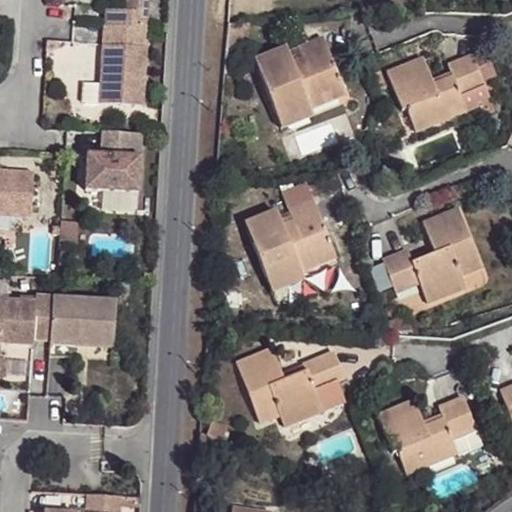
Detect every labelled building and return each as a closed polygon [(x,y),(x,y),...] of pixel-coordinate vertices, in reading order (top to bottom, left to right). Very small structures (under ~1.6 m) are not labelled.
[(105,25),(148,27),(148,0),(127,0),(127,12),(106,11),(105,25)] [(105,0),(106,11),(127,12),(127,0),(105,0)] [(144,108),(148,27),(105,25),(100,105),(144,108)] [(297,109),(309,104),(351,88),(342,63),(333,40),(304,51),(305,53),(294,58),(288,47),(258,58),(278,107),(294,102),(297,109)] [(474,55),(484,78),(498,73),(488,49),(474,55)] [(425,58),(392,71),(405,105),(410,105),(419,127),(463,108),(491,97),(484,78),(474,55),(450,65),(452,70),(434,77),(425,58)] [(311,111),(309,104),(297,109),(294,102),(278,107),(282,121),(311,111)] [(142,161),(143,134),(110,132),(109,152),(119,153),(119,160),(101,159),(88,158),(86,194),(140,196),(142,161)] [(102,132),(101,159),(119,160),(119,153),(109,152),(110,132),(102,132)] [(400,180),(404,165),(387,162),(383,177),(400,180)] [(0,217),(30,219),(33,176),(0,174),(0,217)] [(292,209),(317,199),(310,181),(284,191),(292,209)] [(278,206),(247,218),(276,293),(305,281),(301,272),(341,257),(317,199),(292,209),(281,214),(278,206)] [(408,248),(386,257),(398,287),(421,280),(430,298),(466,283),(465,271),(481,263),(460,207),(425,221),(436,249),(413,260),(408,248)] [(0,302),(36,304),(36,298),(0,294),(0,302)] [(49,339),(52,299),(36,298),(36,304),(0,302),(0,343),(1,343),(2,339),(8,339),(7,344),(35,344),(35,339),(49,339)] [(116,301),(52,299),(49,339),(76,341),(76,346),(114,347),(116,301)] [(409,305),(392,315),(400,329),(417,319),(409,305)] [(76,341),(49,339),(49,357),(76,359),(76,346),(76,341)] [(272,351),(239,365),(263,420),(282,414),(287,424),(323,409),(316,390),(335,380),(343,376),(334,353),(306,365),(307,371),(286,379),(272,351)] [(335,380),(316,390),(323,409),(344,400),(335,380)] [(511,381),(502,386),(511,409),(511,381)] [(413,396),(380,410),(394,443),(398,442),(407,463),(451,444),(447,435),(476,422),(464,393),(440,404),(442,413),(425,421),(413,396)] [(476,422),(447,435),(451,444),(454,444),(478,433),(481,431),(476,422)] [(366,478),(361,488),(378,497),(383,486),(366,478)] [(123,511),(123,496),(90,494),(89,510),(88,511),(123,511)]
